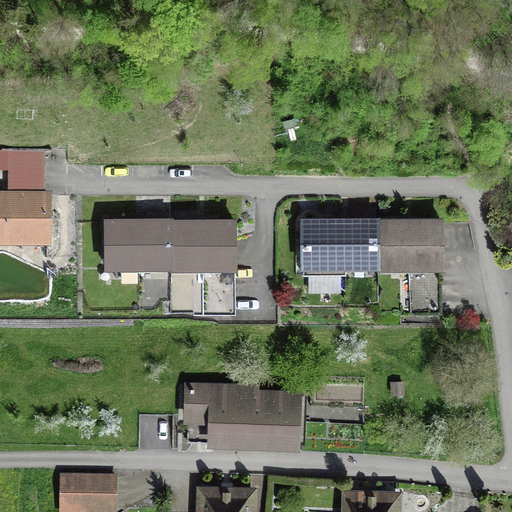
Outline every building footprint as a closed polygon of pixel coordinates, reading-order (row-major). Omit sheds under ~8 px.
[(41,194),(41,149),(11,150),(11,154),(0,153),(0,171),(11,171),(12,194),(41,194)] [(0,240),(48,240),(48,194),(41,194),(12,194),(0,194),(0,240)] [(321,222),(303,223),(303,268),(409,267),(439,267),(442,267),(441,222),(421,222),(392,222),(353,222),(321,222)] [(236,223),(218,223),(184,223),(153,223),(124,224),(104,224),(104,269),(201,268),(231,268),(236,268),(236,223)] [(439,305),(439,291),(439,279),(439,267),(409,267),(409,314),(439,314),(439,305)] [(231,291),(231,277),(231,268),(201,268),(201,314),(231,314),(231,305),(231,291)] [(189,441),(296,445),(297,397),(258,395),(259,388),(191,386),(189,441)] [(114,478),(65,476),(64,507),(113,508),(114,478)] [(253,511),(254,498),(202,496),(201,511),(253,511)]
